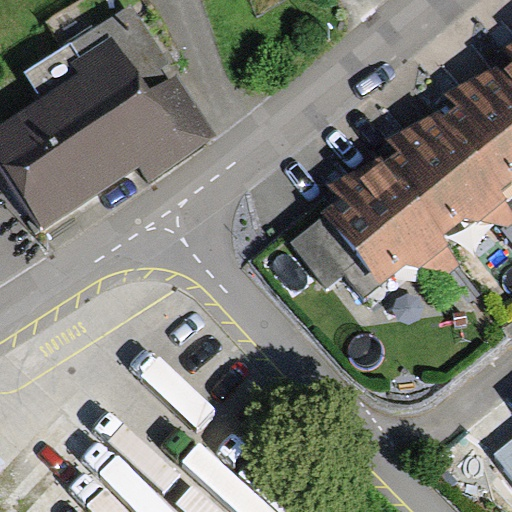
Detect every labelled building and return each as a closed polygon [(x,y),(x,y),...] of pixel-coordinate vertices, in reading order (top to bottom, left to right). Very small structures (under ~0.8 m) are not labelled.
[(41,114),(0,140),(0,176),(37,232),(194,128),(122,21),(23,87),(41,114)] [(511,107),(499,91),(449,130),(504,201),(511,195),(511,107)] [(494,234),(508,224),(443,139),(390,180),(442,248),(482,218),(494,234)] [(419,282),(443,264),(379,178),(340,206),(345,213),(322,230),(375,301),(413,273),(419,282)] [(511,436),(491,453),(511,479),(511,436)]
